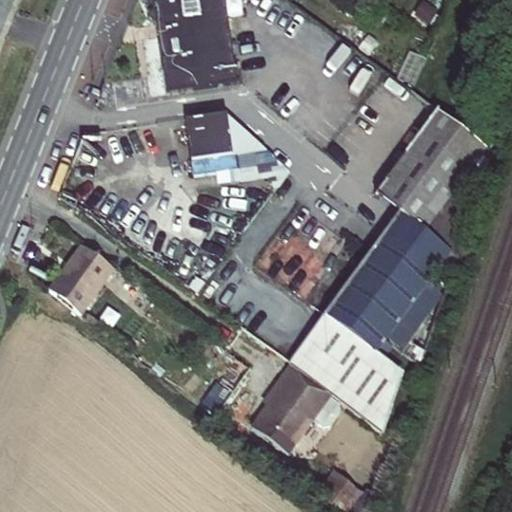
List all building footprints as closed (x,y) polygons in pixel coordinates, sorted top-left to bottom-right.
[(139,0),(140,0),(153,10),(147,20),(155,25),(166,96),(236,86),(223,0),(139,0)] [(430,27),(439,15),(429,7),(420,20),(430,27)] [(359,49),(368,36),(355,27),(346,40),(359,49)] [(486,148),(437,113),(375,198),(399,215),(288,367),(383,436),(403,377),(388,366),(376,357),(431,281),(451,254),(424,233),(486,148)] [(226,118),(184,124),(190,165),(232,159),(226,118)] [(64,306),(81,319),(114,273),(81,249),(48,294),(64,306)] [(438,300),(440,288),(431,281),(376,357),(388,366),(438,300)] [(339,406),(290,370),(280,383),(284,386),(257,424),(293,449),(313,422),(322,429),(330,428),(340,415),(339,406)] [(338,511),(347,511),(361,493),(334,474),(317,497),(338,511)] [(359,511),(369,499),(361,493),(347,511),(359,511)]
